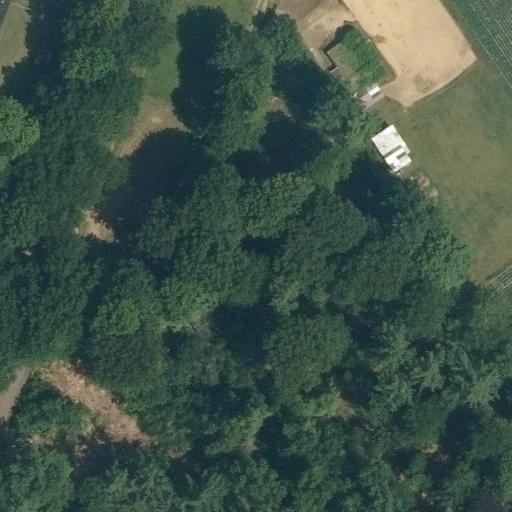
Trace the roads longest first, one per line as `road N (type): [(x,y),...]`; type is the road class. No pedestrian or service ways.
road 1 (track): [(49,286),(112,286),(151,256),(265,0)]
road 2 (track): [(14,282),(128,0)]
road 3 (track): [(0,422),(49,286)]
